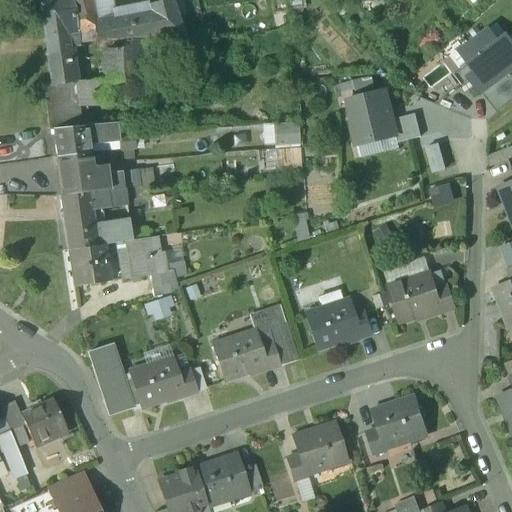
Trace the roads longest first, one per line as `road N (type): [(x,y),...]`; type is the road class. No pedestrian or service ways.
road 1 (residential): [(111,463),(447,363)]
road 2 (residential): [(447,363),(469,354),(476,174),(455,127)]
road 3 (residential): [(447,363),(510,511)]
road 4 (residential): [(34,352),(69,371),(111,463)]
